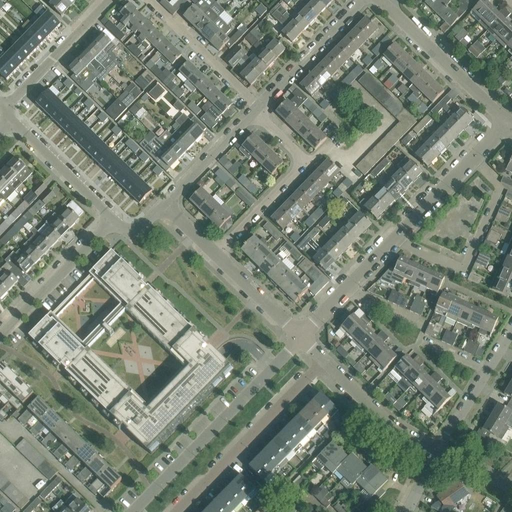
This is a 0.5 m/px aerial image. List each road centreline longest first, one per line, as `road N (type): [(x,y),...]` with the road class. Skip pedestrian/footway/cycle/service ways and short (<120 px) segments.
road 1 (residential): [(128,511),(298,335)]
road 2 (residential): [(327,362),(178,511)]
road 3 (residential): [(216,254),(299,160),(254,111)]
road 4 (unclassified): [(508,124),(383,3)]
road 5 (residential): [(0,335),(112,218)]
road 6 (residential): [(396,238),(508,124)]
road 7 (residential): [(257,108),(146,0)]
road 8 (residential): [(257,108),(364,0)]
road 9 (residential): [(5,107),(107,0)]
road 10 (residential): [(437,450),(386,423),(327,362)]
road 11 (residential): [(112,218),(11,119)]
road 12 (residential): [(437,450),(511,333)]
road 13 (residential): [(298,335),(396,238)]
road 14 (residential): [(164,205),(254,111)]
